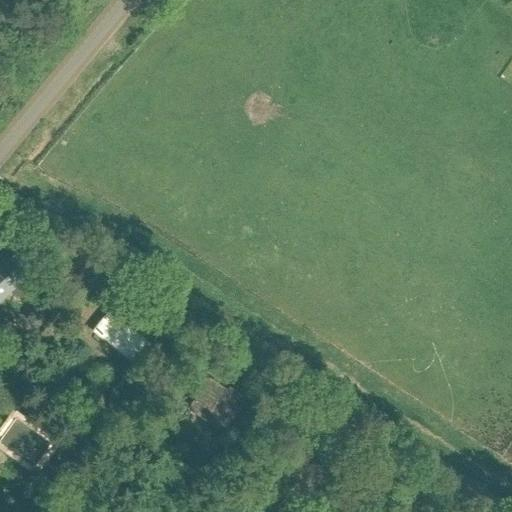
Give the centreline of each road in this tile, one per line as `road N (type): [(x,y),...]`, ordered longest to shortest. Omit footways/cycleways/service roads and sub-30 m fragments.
road 1 (track): [(58,511),(124,433),(241,511)]
road 2 (tertiary): [(0,147),(121,0)]
